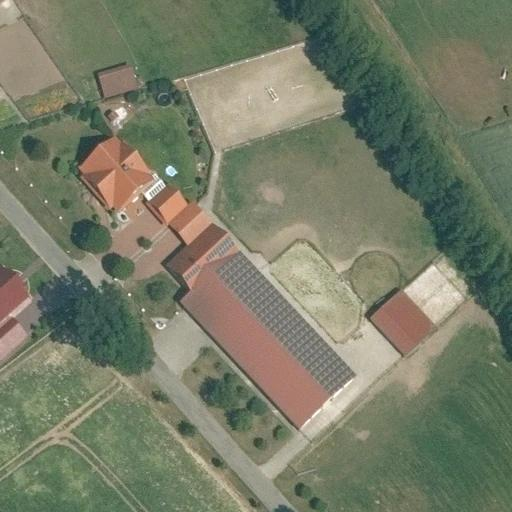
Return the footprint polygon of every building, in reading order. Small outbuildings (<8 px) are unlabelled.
[(103,77),(109,99),(140,91),(134,69),(103,77)] [(161,180),(121,138),(81,175),(121,217),(141,199),(161,180)] [(161,180),(141,199),(169,228),(174,223),(188,210),(161,180)] [(193,244),(215,224),(196,203),(188,210),(174,223),(193,244)] [(171,265),(196,292),(240,251),(215,224),(193,244),(171,265)] [(184,302),(302,429),(358,377),(240,251),(196,292),(184,302)] [(0,268),(0,331),(31,307),(0,268)] [(440,326),(406,291),(377,318),(411,354),(440,326)]
